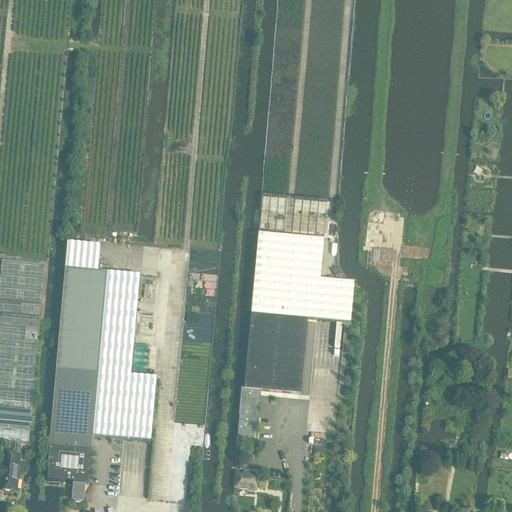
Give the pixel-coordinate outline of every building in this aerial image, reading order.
[(394,230),(393,243),(417,244),(417,250),(436,251),(437,238),(431,238),(431,232),(394,230)] [(236,445),(238,445),(254,446),(259,391),(300,396),(308,321),(350,325),(354,284),(320,281),(324,241),(259,235),(244,390),(242,389),(236,445)] [(48,472),(47,482),(73,484),(72,500),(74,501),(74,502),(75,503),(78,504),(80,502),(80,501),(82,501),(84,485),(87,486),(88,476),(89,476),(92,438),(150,443),(156,379),(130,377),(139,276),(97,273),(99,247),(66,244),(47,472),(48,472)] [(423,260),(422,281),(438,283),(440,262),(423,260)] [(0,442),(15,444),(14,456),(19,457),(20,444),(29,445),(33,407),(35,384),(33,384),(39,322),(42,284),(44,265),(2,261),(0,279),(0,442)] [(0,467),(0,486),(7,487),(6,493),(16,494),(17,478),(21,477),(23,475),(25,473),(26,469),(27,466),(28,466),(19,465),(20,457),(19,457),(14,456),(2,455),(0,467)] [(235,483),(234,488),(254,490),(255,477),(255,476),(251,476),(242,475),(235,474),(235,483)]
